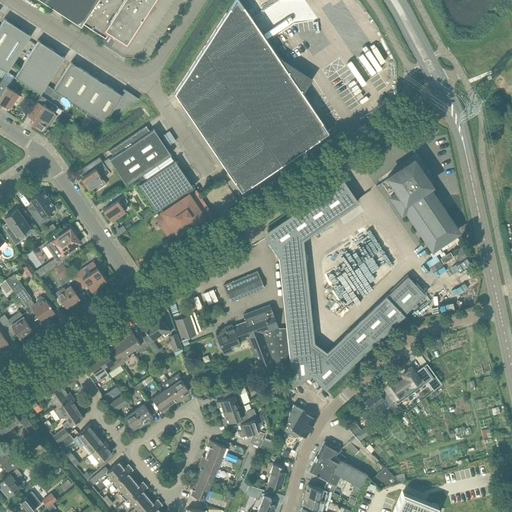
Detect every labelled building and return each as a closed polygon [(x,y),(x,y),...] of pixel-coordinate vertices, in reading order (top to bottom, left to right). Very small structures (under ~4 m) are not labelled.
[(41,0),(55,9),(63,14),(81,25),(82,23),(105,38),(109,31),(118,37),(126,42),(145,12),(146,11),(144,10),(148,5),(149,6),(150,4),(152,0),(41,0)] [(234,0),(226,13),(174,92),(182,104),(231,176),(232,175),(241,189),(255,180),(256,181),(314,142),(313,140),(326,131),(317,118),(318,117),(302,93),(312,78),(286,61),(276,55),(247,11),(243,6),(238,0),(234,0)] [(0,66),(7,71),(30,35),(4,18),(3,19),(4,19),(0,24),(0,66)] [(14,75),(14,76),(40,93),(64,57),(37,40),(37,41),(15,76),(14,75)] [(70,61),(53,88),(53,89),(104,122),(108,116),(110,118),(138,98),(136,99),(124,91),(121,95),(70,61)] [(18,94),(19,94),(11,89),(14,85),(3,78),(0,81),(0,82),(6,87),(0,95),(0,102),(7,107),(7,106),(9,107),(18,94)] [(60,93),(48,86),(44,91),(56,99),(60,93)] [(57,106),(52,103),(53,103),(40,95),(41,93),(28,112),(34,116),(31,121),(30,122),(40,129),(41,128),(43,129),(47,122),(50,124),(56,116),(53,114),(57,106)] [(143,173),(166,157),(171,154),(153,128),(152,128),(153,129),(149,131),(145,125),(109,150),(113,156),(109,158),(109,157),(108,158),(126,184),(135,178),(143,173)] [(310,153),(306,148),(300,152),(303,157),(310,153)] [(82,176),(81,177),(83,181),(87,187),(88,187),(89,188),(95,185),(102,180),(103,180),(99,174),(107,169),(99,157),(95,159),(82,168),(86,174),(82,176)] [(108,158),(105,160),(109,167),(113,165),(108,158)] [(413,159),(387,176),(398,191),(396,192),(390,196),(397,205),(402,212),(406,209),(432,248),(445,240),(450,247),(460,240),(455,233),(456,232),(457,231),(427,186),(430,184),(427,180),(416,163),(413,159)] [(143,173),(135,178),(138,184),(139,184),(156,210),(159,208),(185,190),(192,186),(174,160),(174,161),(170,163),(147,179),(143,173)] [(267,231),(266,237),(278,254),(286,327),(290,369),(292,386),(311,375),(324,388),(325,389),(330,384),(331,384),(336,379),(336,378),(353,362),(354,362),(360,357),(359,356),(373,343),(377,339),(388,329),(394,323),(403,315),(410,308),(417,301),(425,294),(407,275),(326,353),(313,342),(302,239),(357,202),(343,180),(331,188),(330,188),(324,192),(324,193),(287,217),(281,221),(281,222),(267,231)] [(47,212),(55,207),(47,196),(48,194),(45,189),(42,189),(37,192),(38,194),(30,199),(33,204),(28,208),(40,225),(49,219),(50,216),(47,212)] [(117,190),(102,200),(106,206),(104,207),(102,209),(105,212),(109,219),(110,218),(111,220),(124,211),(124,212),(125,211),(121,205),(127,201),(121,191),(119,189),(117,190)] [(162,211),(161,212),(162,213),(156,217),(169,237),(175,233),(176,235),(204,217),(203,216),(201,213),(207,209),(195,191),(189,195),(188,194),(187,194),(185,190),(159,208),(162,211)] [(11,227),(6,231),(15,244),(26,237),(22,231),(29,226),(17,208),(4,217),(11,227)] [(59,264),(62,261),(76,251),(72,246),(79,242),(74,235),(76,234),(70,226),(62,231),(63,233),(46,245),(59,264)] [(443,279),(449,290),(464,283),(466,288),(477,283),(467,263),(473,260),(464,240),(436,254),(426,259),(437,282),(443,279)] [(72,275),(81,289),(87,285),(90,290),(105,280),(100,272),(103,270),(100,265),(97,267),(93,261),(72,275)] [(77,284),(62,262),(54,267),(61,277),(63,276),(67,282),(62,286),(63,287),(55,292),(57,295),(53,298),(57,304),(61,301),(65,306),(68,304),(70,307),(77,302),(76,299),(79,297),(71,287),(76,284),(77,284)] [(29,275),(34,272),(28,264),(23,267),(29,275)] [(41,267),(34,272),(38,277),(45,273),(41,267)] [(264,288),(256,271),(242,277),(224,284),(226,290),(225,290),(230,302),(263,288),(264,288)] [(20,282),(11,288),(27,311),(31,317),(33,320),(38,317),(42,322),(48,318),(47,317),(54,312),(49,305),(50,305),(49,303),(48,304),(44,297),(43,298),(42,296),(40,296),(36,299),(35,301),(36,302),(33,304),(29,298),(31,297),(20,282)] [(213,288),(197,295),(202,306),(218,299),(213,288)] [(217,331),(215,332),(215,334),(217,334),(224,353),(231,350),(229,345),(248,338),(263,379),(266,378),(290,369),(286,327),(278,328),(269,304),(243,314),(245,321),(232,326),(231,324),(224,326),(225,328),(217,331)] [(16,332),(19,337),(21,336),(22,337),(26,334),(26,332),(31,329),(19,311),(7,319),(4,314),(0,316),(0,320),(10,336),(16,332)] [(156,311),(140,322),(148,334),(143,337),(146,343),(152,339),(159,334),(162,332),(164,336),(170,332),(163,322),(160,317),(156,311)] [(189,315),(175,320),(182,340),(196,335),(189,315)] [(130,329),(121,335),(131,350),(136,347),(139,352),(148,345),(141,335),(136,338),(130,329)] [(0,350),(9,344),(0,331),(0,350)] [(182,349),(179,341),(176,333),(168,336),(174,351),(182,349)] [(126,354),(131,350),(121,335),(111,341),(115,347),(111,350),(121,364),(129,358),(126,354)] [(103,347),(94,353),(107,373),(121,364),(111,350),(107,353),(103,347)] [(93,382),(107,373),(94,353),(85,359),(91,368),(86,371),(93,382)] [(385,388),(383,389),(394,403),(395,402),(396,403),(423,384),(427,381),(433,390),(441,383),(435,375),(432,378),(423,366),(414,372),(411,367),(402,374),(404,377),(397,382),(395,379),(384,387),(385,388)] [(52,373),(35,385),(37,388),(39,391),(46,400),(51,396),(63,388),(60,383),(62,382),(59,377),(56,379),(52,373)] [(311,376),(304,383),(316,396),(323,389),(311,376)] [(167,380),(180,399),(185,396),(184,394),(189,391),(180,378),(175,382),(172,377),(167,380)] [(166,388),(161,391),(170,404),(174,401),(175,403),(180,399),(167,380),(162,383),(166,388)] [(222,393),(215,395),(217,401),(218,404),(217,404),(218,407),(221,406),(223,412),(238,406),(238,407),(243,405),(243,404),(242,400),(240,394),(241,393),(239,387),(234,389),(222,393)] [(51,396),(57,406),(72,396),(68,391),(66,392),(63,388),(51,396)] [(378,391),(364,401),(373,413),(377,409),(380,413),(389,407),(393,403),(394,403),(383,389),(379,392),(378,391)] [(167,409),(165,407),(170,404),(161,391),(152,398),(161,412),(167,409)] [(128,402),(123,394),(111,402),(116,410),(128,402)] [(57,406),(52,409),(59,418),(64,415),(76,407),(73,402),(75,401),(72,396),(57,406)] [(143,403),(134,410),(143,424),(148,421),(147,419),(152,416),(143,403)] [(303,412),(304,411),(293,404),(284,430),(295,436),(299,435),(300,432),(305,435),(314,419),(303,412)] [(225,417),(222,418),(223,421),(224,421),(225,423),(235,420),(237,426),(240,424),(239,424),(249,421),(249,420),(257,418),(253,408),(246,411),(243,405),(238,407),(238,406),(223,412),(225,417)] [(40,417),(53,409),(51,406),(38,414),(40,417)] [(52,435),(57,442),(69,433),(65,428),(85,415),(81,410),(79,411),(76,407),(64,415),(67,421),(62,424),(64,427),(52,435)] [(15,433),(10,426),(13,424),(14,425),(19,422),(18,420),(11,409),(0,416),(0,430),(1,432),(2,431),(7,438),(15,433)] [(139,428),(143,424),(134,410),(124,417),(132,429),(137,426),(139,428)] [(240,424),(237,426),(239,431),(240,434),(240,433),(241,436),(250,433),(251,434),(253,435),(261,439),(264,433),(259,431),(256,423),(262,421),(260,417),(257,418),(249,420),(249,421),(239,424),(240,424)] [(362,430),(353,420),(346,426),(355,436),(362,430)] [(77,435),(73,438),(74,440),(73,440),(79,447),(84,443),(96,434),(92,430),(94,428),(90,423),(77,435)] [(41,439),(31,424),(25,427),(36,443),(41,439)] [(73,438),(69,433),(57,442),(62,449),(73,440),(74,440),(73,438)] [(96,434),(84,443),(91,452),(105,441),(101,437),(99,438),(96,434)] [(207,451),(220,457),(225,446),(209,439),(206,445),(209,446),(207,451)] [(261,445),(272,450),(274,445),(263,440),(261,445)] [(91,452),(99,461),(96,463),(100,467),(108,460),(105,457),(110,452),(107,447),(109,446),(105,441),(91,452)] [(327,480),(324,487),(326,488),(353,502),(367,475),(332,456),(339,449),(324,441),(309,471),(327,480)] [(359,451),(349,442),(346,446),(355,455),(359,451)] [(0,464),(1,463),(9,457),(0,443),(0,464)] [(285,449),(281,455),(286,458),(290,452),(285,449)] [(200,461),(216,467),(220,457),(207,451),(204,456),(202,455),(200,461)] [(78,463),(71,454),(68,457),(75,465),(78,463)] [(15,461),(13,463),(9,457),(1,463),(5,469),(6,468),(10,473),(0,481),(0,486),(7,496),(19,486),(15,480),(22,475),(17,468),(20,466),(15,461)] [(106,477),(111,483),(130,466),(128,463),(123,467),(118,461),(108,470),(105,466),(89,479),(92,483),(106,472),(108,475),(106,477)] [(198,472),(212,478),(216,467),(200,461),(198,466),(200,467),(198,472)] [(272,462),(267,483),(280,487),(285,471),(278,469),(279,466),(280,466),(280,464),(272,462)] [(128,473),(133,469),(130,466),(111,483),(115,488),(118,486),(120,489),(133,479),(128,473)] [(401,482),(395,476),(394,476),(384,467),(371,480),(380,488),(401,482)] [(191,482),(208,488),(212,478),(198,472),(196,477),(194,476),(191,482)] [(138,485),(133,479),(120,489),(123,492),(120,494),(125,500),(145,484),(142,481),(138,485)] [(208,488),(191,482),(189,487),(191,488),(189,494),(203,499),(208,488)] [(133,504),(135,507),(148,496),(143,491),(147,487),(145,484),(125,500),(130,506),(133,504)] [(303,494),(323,499),(326,489),(307,484),(306,489),(305,489),(303,494)] [(247,511),(271,511),(274,505),(273,505),(268,502),(269,499),(270,499),(270,498),(271,498),(263,495),(260,494),(261,492),(263,493),(264,490),(249,485),(246,494),(255,498),(253,503),(254,503),(255,500),(260,502),(256,511),(250,511),(247,511)] [(40,504),(34,497),(35,496),(31,491),(25,496),(15,504),(21,511),(30,511),(35,508),(40,504)] [(402,491),(393,511),(435,511),(438,505),(426,500),(414,495),(402,491)] [(51,493),(42,500),(47,507),(56,499),(51,493)] [(303,499),(302,504),(321,509),(323,499),(303,494),(302,499),(303,499)] [(135,511),(134,511),(146,511),(160,501),(157,498),(152,502),(148,496),(135,507),(138,510),(135,511)] [(160,511),(157,508),(162,504),(160,501),(146,511),(160,511)]
